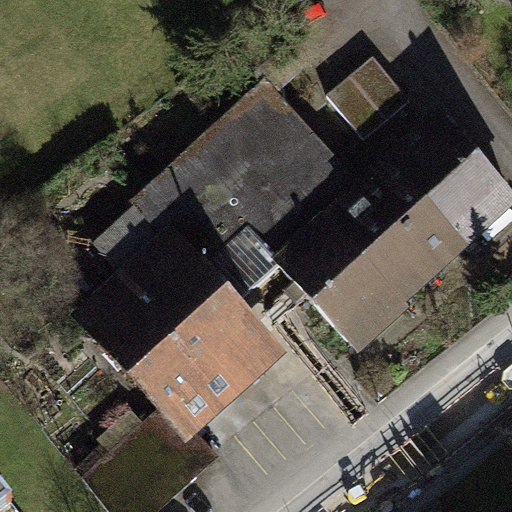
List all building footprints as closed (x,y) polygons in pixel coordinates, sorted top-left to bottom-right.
[(363,142),(410,103),(374,60),(327,100),(363,142)] [(285,372),(231,312),(273,275),(359,198),(265,94),(91,250),(122,285),(69,332),(186,462),(285,372)] [(511,232),(511,202),(442,124),(359,198),(273,275),(358,370),(511,232)] [(102,511),(159,511),(195,481),(145,425),(79,484),(102,511)] [(0,511),(3,511),(15,503),(0,483),(0,511)]
